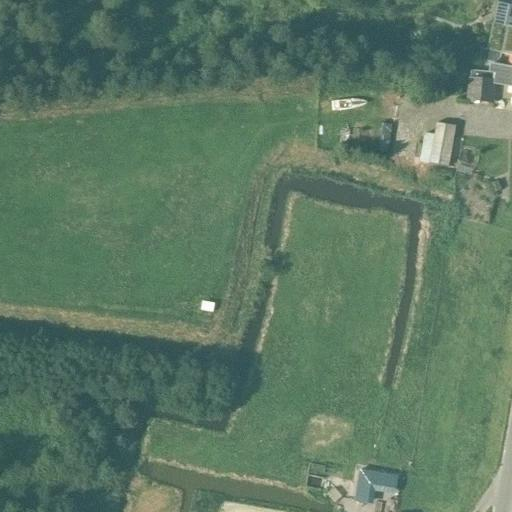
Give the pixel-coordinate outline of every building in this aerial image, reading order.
[(511,0),(498,0),(493,24),(488,52),(500,54),(511,55),(511,0)] [(480,55),(479,60),(499,64),(500,54),(488,52),(480,50),(480,55)] [(467,82),(465,102),(493,104),(494,85),(496,85),(511,88),(511,68),(511,69),(490,65),(489,73),(470,71),(470,79),(468,78),(467,82)] [(448,73),(446,94),(458,95),(460,74),(448,73)] [(455,127),(436,123),(428,164),(447,168),(455,127)] [(431,150),(433,136),(424,134),(422,148),(431,150)] [(489,186),(492,194),(501,190),(497,183),(489,186)] [(359,470),(354,502),(372,505),(374,492),(393,495),(397,477),(359,470)] [(334,488),(327,494),(334,504),(342,497),(334,488)]
